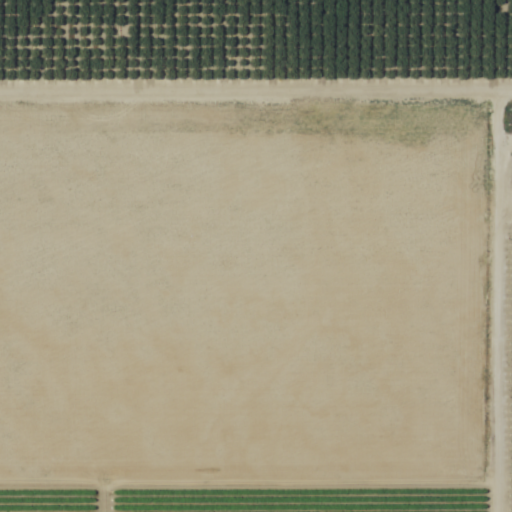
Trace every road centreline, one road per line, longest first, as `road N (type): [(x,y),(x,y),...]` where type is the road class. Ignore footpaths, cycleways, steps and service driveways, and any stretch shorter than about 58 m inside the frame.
road 1 (track): [(0,92),(511,91)]
road 2 (track): [(494,91),(494,511)]
